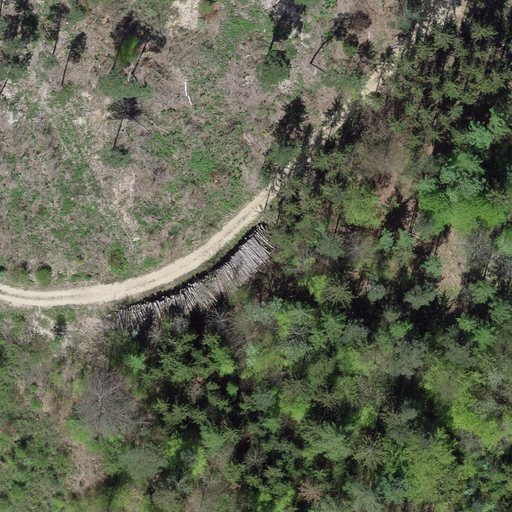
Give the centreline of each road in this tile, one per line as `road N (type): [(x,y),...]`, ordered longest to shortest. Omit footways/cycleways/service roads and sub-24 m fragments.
road 1 (track): [(436,6),(358,100),(205,253),(125,289),(44,295),(0,287)]
road 2 (track): [(31,293),(119,380),(161,437),(191,511)]
